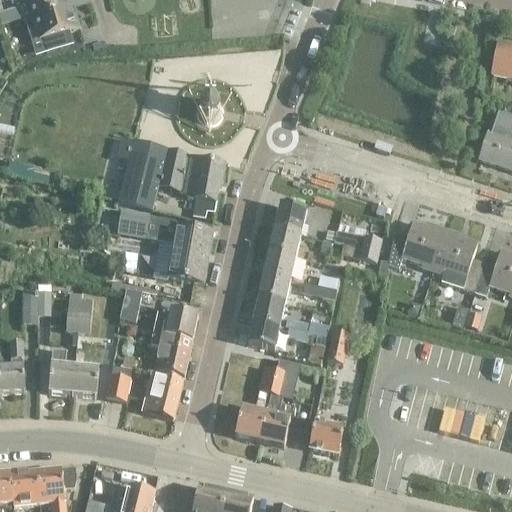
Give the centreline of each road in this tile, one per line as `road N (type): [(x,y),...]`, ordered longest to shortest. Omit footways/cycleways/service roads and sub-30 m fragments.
road 1 (unclassified): [(185,463),(247,197),(273,131)]
road 2 (residential): [(511,209),(273,131)]
road 3 (secondary): [(373,505),(185,463)]
road 4 (secondary): [(0,441),(105,445),(185,463)]
road 5 (unclassified): [(273,131),(326,0)]
